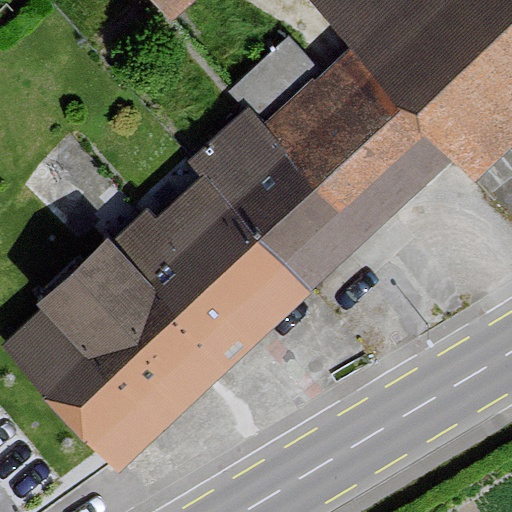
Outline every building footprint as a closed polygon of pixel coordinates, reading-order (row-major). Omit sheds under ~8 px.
[(190,0),(144,0),(165,23),(190,0)] [(511,0),(300,0),(347,49),(451,159),(470,179),(511,140),(511,0)] [(187,164),(200,178),(308,292),(451,159),(347,49),(317,77),(280,37),(227,88),(246,109),(187,164)] [(308,292),(200,178),(157,218),(148,209),(91,262),(208,386),(308,292)] [(208,386),(91,262),(22,189),(0,209),(0,352),(114,474),(208,386)]
